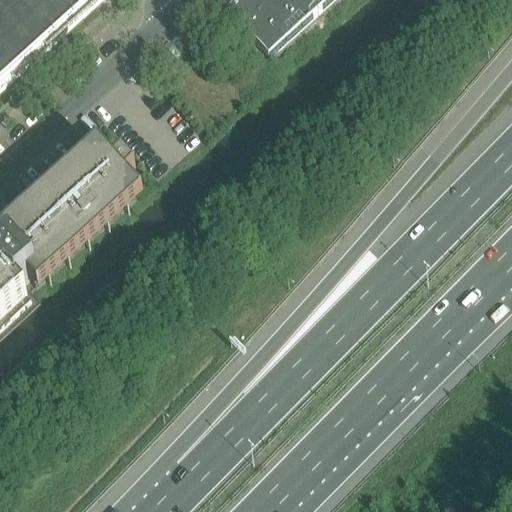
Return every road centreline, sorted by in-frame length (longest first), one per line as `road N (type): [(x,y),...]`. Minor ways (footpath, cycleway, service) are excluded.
road 1 (motorway): [(511,67),(362,245),(192,478)]
road 2 (motorway): [(511,156),(192,478)]
road 3 (motorway): [(261,511),(506,262)]
road 4 (tertiary): [(0,171),(182,8)]
